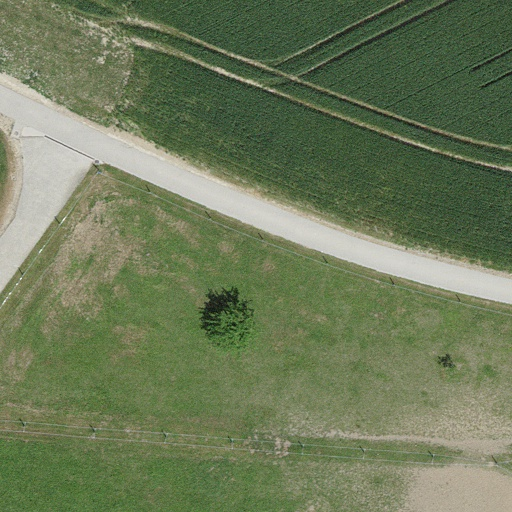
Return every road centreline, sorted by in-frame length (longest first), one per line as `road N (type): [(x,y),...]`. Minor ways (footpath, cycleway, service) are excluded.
road 1 (track): [(511,289),(446,277),(82,140),(0,99)]
road 2 (track): [(0,260),(82,140)]
